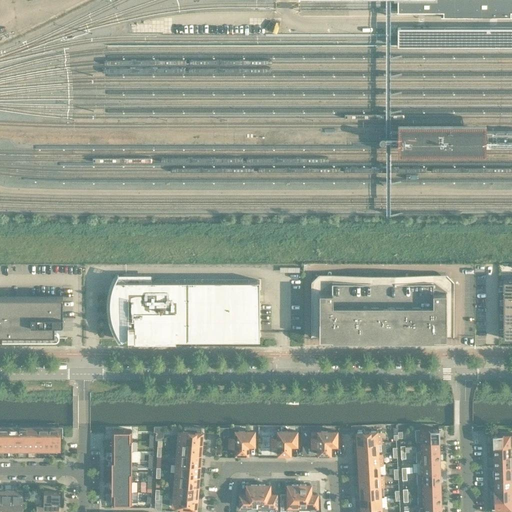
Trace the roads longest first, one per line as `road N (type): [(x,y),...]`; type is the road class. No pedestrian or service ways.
road 1 (tertiary): [(84,374),(465,374)]
road 2 (residential): [(337,511),(331,468),(232,466),(222,511)]
road 3 (residential): [(465,374),(468,511)]
